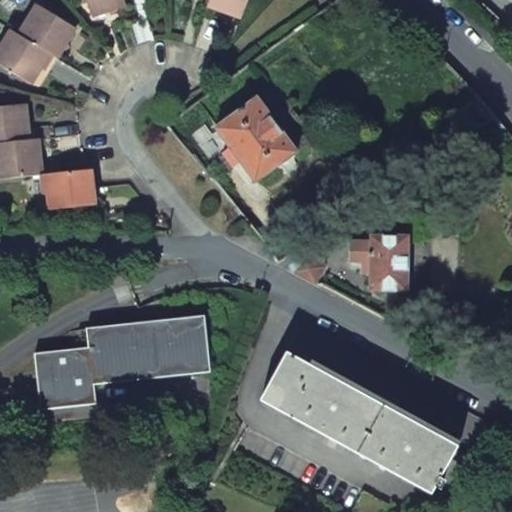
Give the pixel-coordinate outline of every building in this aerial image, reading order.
[(87,0),(91,13),(109,7),(111,11),(127,6),(124,0),(87,0)] [(210,0),(208,7),(224,13),(225,9),(243,16),(248,0),(210,0)] [(39,6),(20,36),(50,55),(57,59),(66,45),(63,43),(73,27),(39,6)] [(91,13),(93,17),(111,11),(109,7),(91,13)] [(225,9),(224,13),(241,19),(243,16),(225,9)] [(73,27),(63,43),(66,45),(77,29),(73,27)] [(13,31),(0,51),(0,65),(28,83),(38,67),(41,69),(50,55),(20,36),(13,31)] [(38,67),(28,83),(31,85),(41,69),(38,67)] [(452,115),(469,136),(495,114),(477,94),(452,115)] [(240,162),(256,183),(297,153),(295,150),(296,149),(297,143),(288,131),(281,129),(280,130),(273,121),(274,120),(276,114),(267,102),(260,101),(259,102),(257,99),(215,129),(231,149),(224,154),(233,167),(240,162)] [(0,143),(30,140),(26,104),(0,106),(0,143)] [(0,179),(16,178),(42,175),(39,139),(30,140),(0,143),(0,179)] [(91,170),(42,175),(44,195),(48,194),(50,210),(95,206),(91,170)] [(370,273),(370,291),(407,292),(408,236),(370,236),(370,243),(349,242),(349,261),(361,261),(361,273),(370,273)] [(286,258),(293,273),(315,284),(323,267),(312,246),(286,258)] [(33,351),(37,407),(92,403),(91,384),(208,375),(203,319),(77,329),(78,348),(33,351)] [(287,354),(260,402),(431,495),(439,480),(455,451),(458,447),(401,416),(344,385),(287,354)] [(455,451),(439,480),(449,487),(462,481),(473,462),(455,451)] [(351,511),(383,511),(387,505),(362,492),(351,511)]
